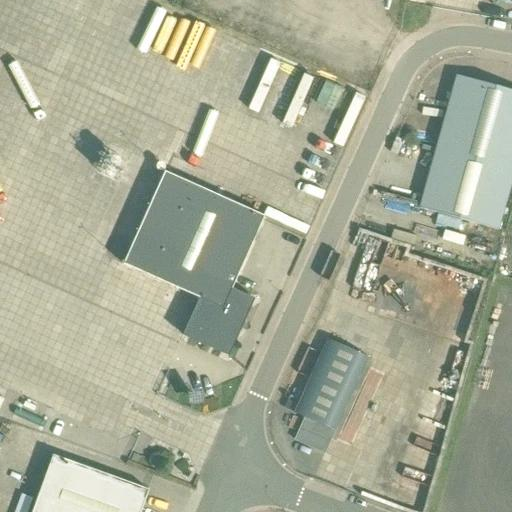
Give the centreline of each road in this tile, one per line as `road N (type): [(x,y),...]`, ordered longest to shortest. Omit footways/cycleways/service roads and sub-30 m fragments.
road 1 (unclassified): [(511,46),(441,39),(406,67),(224,469)]
road 2 (unknown): [(224,469),(119,388),(148,300)]
road 3 (unclassified): [(338,511),(224,469)]
